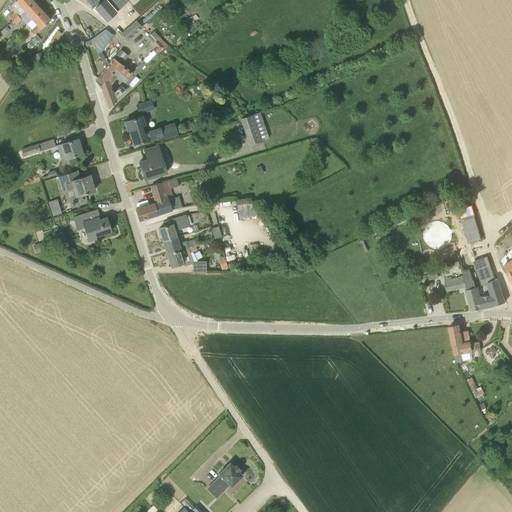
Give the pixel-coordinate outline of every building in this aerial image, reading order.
[(10,0),(13,3),(9,7),(14,12),(9,17),(12,21),(34,1),(32,0),(10,0)] [(120,8),(112,0),(104,0),(96,8),(107,20),(116,12),(120,8)] [(33,20),(43,12),(34,1),(12,21),(16,25),(21,20),(23,21),(29,16),(33,20)] [(43,12),(33,20),(37,25),(32,30),(35,34),(51,20),(43,12)] [(121,33),(125,38),(128,41),(142,28),(136,20),(126,29),(123,27),(120,30),(122,33),(121,33)] [(91,44),(103,51),(114,32),(102,25),(91,44)] [(150,34),(156,41),(163,47),(170,54),(173,51),(154,31),(150,34)] [(155,45),(151,49),(154,51),(160,45),(153,39),(150,41),(155,45)] [(113,59),(106,68),(117,77),(126,84),(133,76),(113,59)] [(117,77),(106,68),(95,80),(102,89),(114,85),(112,83),(117,77)] [(117,89),(114,85),(102,89),(109,109),(117,101),(116,99),(126,90),(121,85),(117,89)] [(139,115),(154,110),(151,100),(136,105),(139,115)] [(269,138),(266,130),(260,113),(253,115),(241,119),(251,145),(269,138)] [(163,136),(164,136),(164,138),(178,134),(174,123),(162,127),(162,128),(160,128),(160,127),(144,132),(142,126),(146,125),(143,116),(125,122),(127,130),(129,130),(134,144),(141,142),(141,143),(163,136)] [(21,149),(24,157),(56,147),(53,139),(21,149)] [(62,160),(64,167),(77,163),(75,157),(82,154),(78,139),(61,144),(66,159),(62,160)] [(151,159),(148,160),(140,162),(145,180),(163,174),(161,166),(165,165),(159,145),(145,149),(147,156),(150,155),(151,159)] [(73,172),(57,177),(62,192),(73,189),(76,196),(94,190),(89,175),(76,179),(73,172)] [(153,204),(173,198),(170,189),(177,187),(174,179),(151,186),(155,200),(152,201),(153,204)] [(136,209),(140,220),(172,210),(181,207),(178,197),(173,198),(153,204),(136,209)] [(251,198),(236,200),(239,219),(265,215),(258,207),(252,208),(252,205),(251,198)] [(52,214),(61,213),(59,199),(50,200),(52,214)] [(77,230),(83,228),(86,239),(94,237),(111,231),(110,227),(111,225),(110,222),(108,221),(106,217),(99,219),(98,217),(90,220),(87,212),(73,216),(77,230)] [(159,228),(163,241),(176,237),(174,231),(182,228),(182,227),(189,225),(189,224),(186,214),(174,218),(175,223),(170,224),(159,228)] [(474,215),(462,218),(469,243),(481,239),(474,215)] [(218,226),(212,228),(208,230),(210,238),(214,237),(215,239),(222,237),(218,226)] [(163,241),(167,254),(188,247),(195,245),(193,239),(186,241),(178,243),(176,237),(163,241)] [(188,247),(167,254),(171,267),(184,263),(182,256),(190,254),(190,253),(197,250),(195,245),(188,247)] [(482,298),(479,299),(481,308),(495,305),(505,302),(497,279),(491,259),(486,260),(483,247),(470,251),(475,270),(473,271),(477,287),(479,286),(482,298)] [(511,260),(503,267),(509,276),(508,276),(511,282),(511,260)] [(206,261),(193,261),(192,261),(193,272),(206,272),(206,261)] [(429,277),(438,276),(437,267),(428,268),(429,277)] [(468,271),(463,273),(464,276),(445,280),(447,290),(466,286),(471,311),(481,308),(479,299),(478,299),(475,288),(474,289),(472,281),(471,282),(468,271)] [(448,327),(454,355),(456,363),(463,361),(461,354),(472,351),(471,349),(472,349),(471,343),(470,344),(468,331),(460,333),(459,325),(448,327)] [(480,384),(476,386),(474,383),(474,382),(472,377),(467,380),(475,397),(477,397),(479,401),(477,401),(482,410),(487,408),(483,399),(485,398),(483,394),(484,393),(480,384)] [(206,489),(215,498),(228,485),(230,487),(241,476),(237,472),(239,470),(235,466),(233,467),(229,463),(217,474),(219,476),(206,489)]
